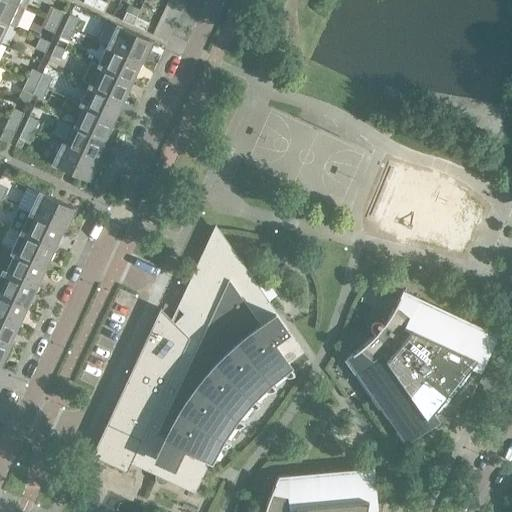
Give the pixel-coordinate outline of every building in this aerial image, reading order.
[(18,3),(11,0),(0,0),(0,18),(9,23),(16,26),(24,8),(17,4),(18,3)] [(107,2),(101,0),(95,0),(93,6),(103,11),(107,2)] [(53,7),(48,17),(59,22),(63,12),(53,7)] [(133,25),(137,17),(126,11),(122,20),(133,25)] [(79,18),(69,14),(64,25),(74,29),(79,18)] [(54,32),(59,22),(48,17),(43,27),(54,32)] [(149,22),(137,17),(133,25),(145,31),(149,22)] [(0,40),(9,23),(0,18),(0,40)] [(116,24),(107,45),(141,60),(140,61),(144,63),(154,41),(116,24)] [(69,40),(74,29),(64,25),(59,36),(69,40)] [(44,52),(50,42),(39,37),(34,47),(44,52)] [(55,44),(50,54),(60,59),(65,49),(55,44)] [(132,79),(140,61),(141,60),(107,45),(98,64),(132,79)] [(132,79),(98,64),(92,61),(83,81),(89,83),(123,99),(132,79)] [(37,83),(42,73),(32,68),(27,78),(37,83)] [(42,73),(37,83),(47,87),(52,77),(42,72),(42,73)] [(32,93),(37,83),(27,78),(22,89),(32,93)] [(42,98),(47,87),(37,83),(32,93),(42,98)] [(113,119),(123,99),(89,83),(79,105),(83,106),(83,105),(113,119)] [(104,138),(113,119),(83,105),(83,106),(74,124),(104,138)] [(18,123),(23,112),(13,107),(8,118),(18,123)] [(38,120),(28,115),(24,125),(33,130),(38,120)] [(14,133),(18,123),(8,118),(3,128),(14,133)] [(95,159),(96,157),(104,138),(74,124),(66,143),(65,145),(95,159)] [(28,140),(33,130),(24,125),(19,136),(28,140)] [(99,158),(96,157),(95,159),(65,145),(66,143),(62,141),(52,163),(89,180),(99,158)] [(39,191),(29,212),(63,227),(62,229),(66,230),(76,208),(39,191)] [(54,247),(62,229),(63,227),(29,212),(20,231),(54,247)] [(287,361),(301,351),(216,228),(215,228),(178,307),(178,308),(185,314),(176,324),(160,308),(91,455),(126,471),(131,460),(141,465),(193,489),(208,458),(210,459),(222,436),(227,440),(228,439),(222,436),(226,430),(230,424),(236,416),(240,420),(241,419),(236,416),(238,413),(245,404),(251,397),(256,402),(256,401),(252,397),(255,393),(260,389),(263,386),(269,380),(273,385),(273,384),(269,380),(274,376),(278,372),(283,369),(288,365),(291,370),(292,370),(289,365),(289,364),(287,361)] [(45,266),(54,247),(20,231),(10,252),(14,253),(15,252),(45,266)] [(35,286),(45,266),(15,252),(14,253),(6,270),(5,272),(35,286)] [(0,293),(26,306),(35,286),(5,272),(6,270),(2,269),(0,274),(0,293)] [(484,368),(480,366),(496,333),(494,332),(492,337),(418,302),(420,297),(418,297),(402,290),(399,296),(397,299),(396,303),(394,306),(391,310),(388,315),(386,319),(382,324),(379,327),(376,332),(371,336),(368,339),(364,343),(358,348),(352,352),(346,356),(356,371),(357,372),(361,369),(408,437),(404,440),(405,441),(435,420),(438,423),(464,392),(470,398),(470,397),(471,397),(484,369),(484,368)] [(0,317),(17,326),(26,306),(0,293),(0,317)] [(0,341),(8,345),(9,344),(17,326),(0,317),(0,341)] [(0,366),(2,367),(12,345),(9,344),(8,345),(0,341),(0,366)] [(378,511),(380,504),(379,504),(379,503),(375,503),(372,467),(370,467),(371,472),(289,479),(288,474),(287,474),(287,475),(278,476),(274,483),(271,489),(269,493),(267,499),(266,503),(265,507),(263,511),(378,511)]
